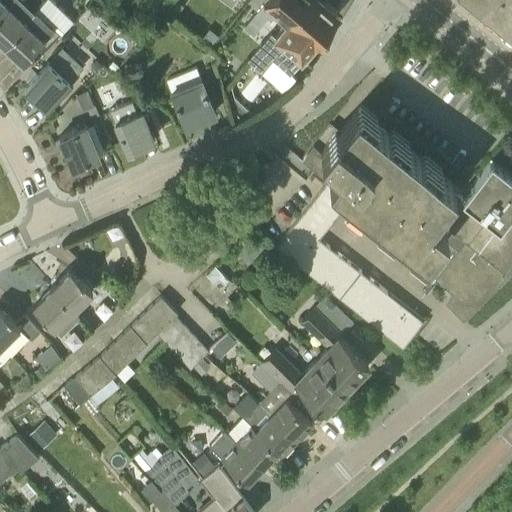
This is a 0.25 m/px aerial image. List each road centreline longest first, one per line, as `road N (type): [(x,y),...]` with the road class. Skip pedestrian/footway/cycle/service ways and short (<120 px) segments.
road 1 (residential): [(49,218),(301,100),(387,0)]
road 2 (residential): [(296,511),(511,336)]
